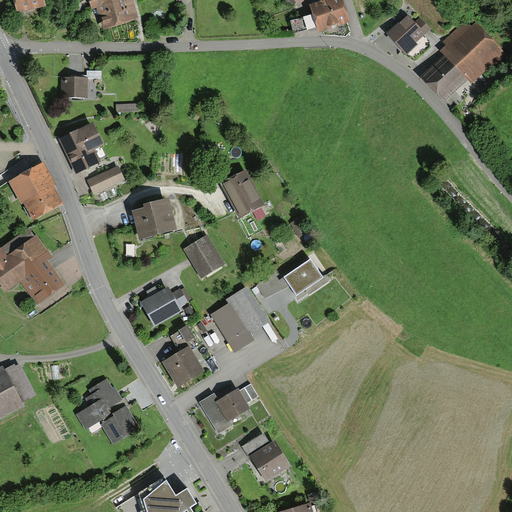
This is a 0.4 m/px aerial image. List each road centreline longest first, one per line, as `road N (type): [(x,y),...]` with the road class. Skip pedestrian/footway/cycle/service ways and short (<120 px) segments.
road 1 (unclassified): [(0,51),(356,44),(424,92),(511,200)]
road 2 (tertiary): [(230,511),(93,281),(57,175),(0,51)]
road 3 (unknown): [(75,226),(161,186),(205,191),(233,211)]
road 4 (unknown): [(126,342),(0,357)]
